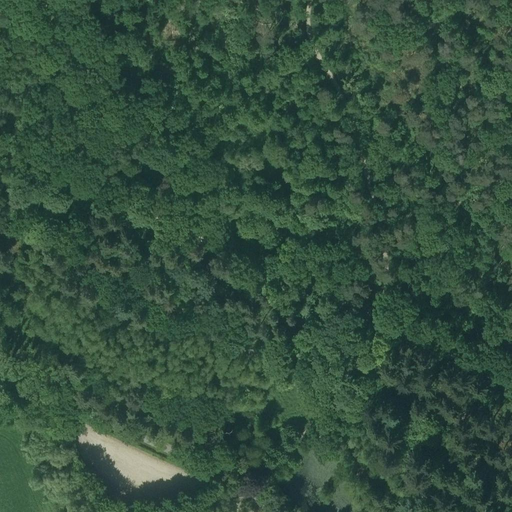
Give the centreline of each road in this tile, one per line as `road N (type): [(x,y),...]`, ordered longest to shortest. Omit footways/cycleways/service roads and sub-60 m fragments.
road 1 (track): [(0,151),(382,315)]
road 2 (unclassified): [(269,511),(220,473),(47,397),(0,358)]
road 3 (track): [(382,315),(511,371)]
